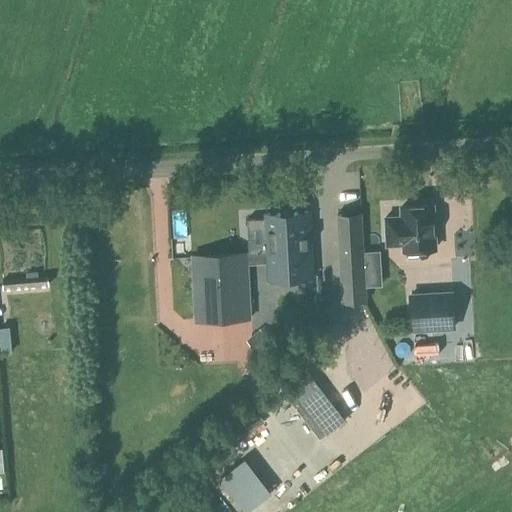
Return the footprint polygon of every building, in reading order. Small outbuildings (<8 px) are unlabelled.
[(403,215),(386,216),(388,244),(404,243),(405,249),(436,247),(433,203),(402,205),(403,215)] [(361,207),(337,209),(341,273),(365,272),(361,207)] [(309,211),(265,214),(269,278),(313,275),(309,211)] [(252,316),(248,252),(191,255),(195,319),(252,316)] [(5,282),(6,292),(49,288),(48,278),(5,282)] [(457,327),(455,293),(410,295),(413,329),(457,327)] [(261,329),(248,341),(257,353),(271,340),(261,329)] [(11,330),(0,330),(1,345),(2,356),(12,355),(11,330)] [(286,382),(329,438),(347,423),(304,368),(286,382)] [(293,439),(305,445),(314,429),(302,423),(293,439)] [(24,428),(6,430),(8,446),(26,444),(24,428)] [(256,440),(233,457),(262,499),(285,482),(256,440)]
